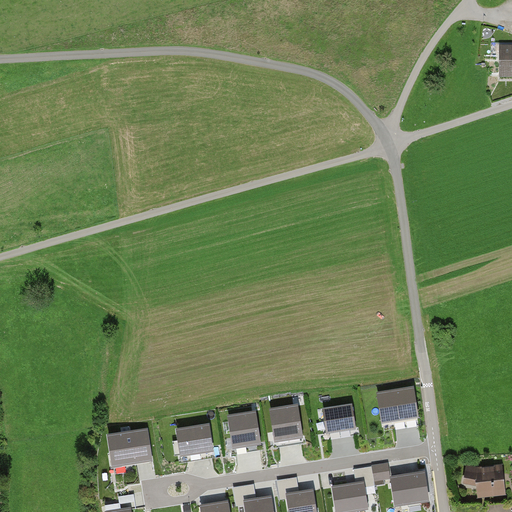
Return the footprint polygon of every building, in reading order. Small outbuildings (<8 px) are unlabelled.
[(511,47),(500,48),(500,80),(511,79),(511,47)] [(413,389),(378,394),(383,423),(417,417),(413,389)] [(352,406),(324,410),(328,433),(355,428),(352,406)] [(296,407),(271,411),(276,441),(301,436),(296,407)] [(254,413),(229,418),(234,447),(259,443),(254,413)] [(208,425),(178,430),(182,455),(212,451),(208,425)] [(114,468),(153,462),(148,430),(108,436),(114,468)] [(387,464),(372,467),(375,485),(385,484),(384,479),(389,479),(387,464)] [(509,497),(506,470),(468,467),(467,485),(479,486),(481,499),(509,497)] [(424,473),(392,478),(396,505),(428,500),(424,473)] [(300,492),(297,477),(278,481),(281,498),(289,497),(291,511),(316,511),(313,490),(300,492)] [(364,483),(333,487),(337,511),(343,511),(368,508),(364,483)] [(253,485),(234,488),(236,506),(246,504),(247,511),(272,511),(271,497),(255,499),(253,485)] [(106,505),(106,511),(130,511),(130,509),(122,510),(121,503),(106,505)] [(227,511),(226,503),(202,506),(202,511),(227,511)]
